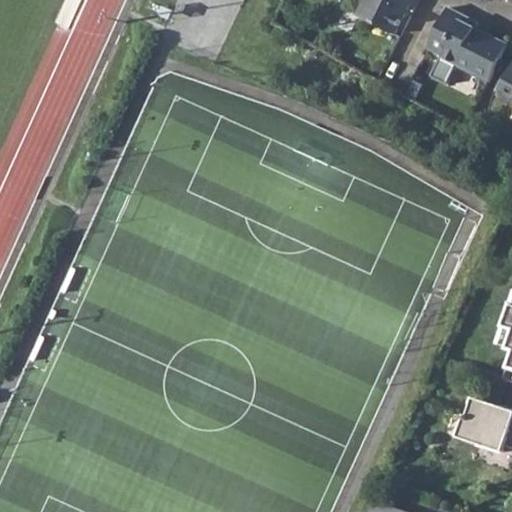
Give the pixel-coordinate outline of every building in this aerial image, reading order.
[(367,0),(360,16),(396,34),(410,5),(416,8),(419,0),(367,0)] [(458,66),(490,83),(509,44),(476,28),(479,23),(449,8),(428,49),(443,56),(440,61),(456,70),(458,66)] [(511,69),(507,68),(496,90),(501,93),(500,95),(511,101),(511,69)] [(511,352),(503,379),(511,382),(511,319),(510,327),(511,327),(511,352)] [(511,327),(510,327),(503,345),(511,347),(511,327)] [(511,410),(475,398),(459,438),(504,453),(506,447),(511,448),(511,410)]
